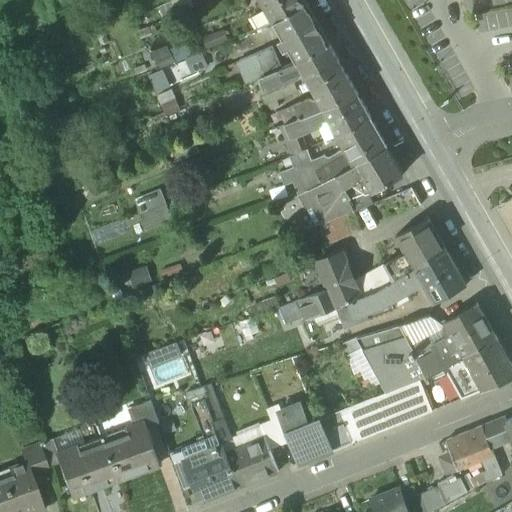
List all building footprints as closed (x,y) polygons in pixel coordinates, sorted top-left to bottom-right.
[(260,0),(266,9),(274,23),(275,22),(307,4),(306,3),(304,0),(260,0)] [(275,23),(277,27),(310,8),(307,3),(306,3),(307,4),(275,22),(275,23)] [(330,43),(310,8),(277,27),(283,38),(289,48),(292,53),(297,62),(298,62),(330,44),(329,43),(330,43)] [(258,30),(274,23),(266,9),(251,17),(258,29),(258,30)] [(205,39),(208,48),(227,41),(224,31),(205,39)] [(289,48),(283,38),(279,40),(285,51),(289,48)] [(170,50),(176,62),(177,63),(193,53),(186,42),(170,50)] [(330,44),(298,62),(304,72),(309,81),(303,84),(305,89),(307,88),(313,85),(343,68),(330,44)] [(168,45),(152,52),(160,69),(176,62),(170,50),(168,45)] [(259,77),(281,68),(272,46),(238,60),(240,64),(239,64),(246,80),(247,79),(248,82),(259,77)] [(202,52),(185,60),(191,74),(209,67),(202,52)] [(299,77),(304,72),(298,62),(297,62),(281,68),(259,77),(265,92),(299,77)] [(315,91),(320,100),(324,108),(358,94),(343,68),(313,85),(307,88),(309,93),(315,91)] [(172,87),(164,69),(148,75),(156,94),(172,87)] [(295,82),(263,96),(266,105),(299,91),(295,82)] [(324,108),(322,109),(328,118),(330,122),(338,136),(338,137),(371,118),(358,94),(324,108)] [(322,109),(324,108),(320,100),(310,98),(295,104),(295,105),(301,118),(322,109)] [(281,110),(287,124),(296,120),(301,118),(295,105),(281,110)] [(323,120),(328,118),(322,109),(301,118),(296,120),(302,133),(319,126),(323,125),(324,123),(323,120)] [(73,115),(77,128),(87,125),(82,110),(73,113),(73,115)] [(51,122),(55,135),(77,128),(73,115),(55,121),(51,122)] [(338,137),(342,143),(375,124),(371,118),(338,137)] [(302,133),(296,120),(287,124),(281,126),(293,154),(308,148),(302,133)] [(330,122),(323,125),(319,126),(325,141),(338,136),(330,122)] [(342,143),(344,147),(355,166),(357,165),(388,147),(375,124),(342,143)] [(176,148),(182,160),(200,153),(195,140),(176,148)] [(322,185),(355,166),(344,147),(343,150),(329,158),(325,156),(324,155),(312,160),(308,149),(290,156),(294,167),(280,172),(285,185),(294,182),(298,193),(299,195),(322,185)] [(388,147),(357,165),(372,191),(372,192),(403,174),(388,147)] [(66,163),(74,183),(89,177),(85,167),(90,165),(86,156),(66,163)] [(85,167),(89,177),(94,175),(90,165),(85,167)] [(368,193),(372,191),(357,165),(355,166),(322,185),(299,195),(308,211),(314,207),(315,207),(322,202),(325,207),(324,208),(329,220),(330,220),(354,211),(373,203),(374,203),(368,193)] [(140,213),(166,203),(160,189),(135,199),(140,213)] [(316,226),(319,224),(329,220),(324,208),(325,207),(322,202),(315,207),(314,207),(308,211),(316,226)] [(166,203),(140,213),(147,230),(173,221),(166,203)] [(319,224),(326,244),(361,231),(354,211),(330,220),(329,220),(319,224)] [(397,236),(406,253),(416,269),(448,251),(428,218),(397,236)] [(448,251),(416,269),(421,279),(424,284),(435,303),(466,285),(448,251)] [(298,270),(309,297),(330,289),(337,307),(361,297),(354,282),(342,253),(298,270)] [(385,265),(354,282),(361,297),(377,292),(416,269),(406,253),(398,257),(401,264),(388,271),(385,265)] [(128,273),(134,287),(153,280),(147,265),(128,273)] [(414,283),(421,279),(416,269),(377,292),(361,297),(337,307),(337,308),(345,328),(388,310),(387,309),(389,307),(388,305),(417,288),(414,283)] [(414,283),(417,288),(424,284),(421,279),(414,283)] [(337,308),(337,307),(330,289),(309,297),(298,300),(305,317),(306,321),(337,308)] [(249,307),(253,316),(280,306),(276,297),(249,307)] [(280,308),(286,324),(305,317),(298,300),(280,308)] [(444,368),(464,356),(497,338),(477,304),(441,324),(426,333),(443,368),(444,368)] [(381,384),(386,393),(408,384),(420,380),(427,377),(443,368),(426,333),(441,324),(430,316),(358,338),(363,348),(381,384)] [(347,356),(348,355),(363,348),(358,338),(340,344),(347,356)] [(511,364),(497,338),(464,356),(483,390),(484,391),(511,379),(511,364)] [(145,354),(150,367),(182,356),(178,343),(145,354)] [(381,384),(363,348),(348,355),(354,374),(362,371),(366,380),(370,378),(374,387),(381,384)] [(444,368),(462,399),(483,390),(464,356),(444,368)] [(420,380),(408,384),(421,416),(432,411),(420,380)] [(204,387),(214,422),(224,418),(222,413),(211,384),(204,387)] [(388,428),(421,416),(408,384),(386,393),(375,397),(388,428)] [(188,392),(192,404),(206,400),(202,387),(188,392)] [(388,428),(375,397),(319,420),(331,451),(388,428)] [(144,422),(147,429),(160,424),(151,400),(127,408),(134,425),(144,422)] [(226,453),(223,444),(214,422),(206,400),(192,404),(205,437),(209,447),(213,458),(226,453)] [(281,411),(280,411),(292,439),(301,463),(331,451),(319,420),(308,424),(299,403),(281,411)] [(281,444),(292,439),(280,411),(281,411),(279,405),(267,410),(272,422),(281,444)] [(224,418),(214,422),(223,444),(233,440),(232,437),(224,418)] [(482,426),(491,448),(510,440),(511,439),(511,432),(504,418),(482,426)] [(134,425),(101,438),(116,481),(160,465),(147,429),(144,422),(134,425)] [(265,438),(270,448),(281,444),(272,422),(261,426),(265,438)] [(232,437),(233,440),(236,449),(265,438),(261,426),(232,437)] [(445,459),(451,473),(481,460),(493,455),(491,448),(482,426),(447,441),(453,455),(445,459)] [(79,430),(52,439),(58,454),(84,444),(79,430)] [(186,456),(209,447),(205,437),(182,446),(184,449),(186,456)] [(71,498),(116,481),(101,438),(84,444),(58,454),(55,455),(59,463),(71,498)] [(236,449),(226,453),(240,487),(279,472),(270,448),(265,438),(236,449)] [(52,439),(40,444),(48,467),(59,463),(55,455),(58,454),(52,439)] [(26,462),(31,473),(47,468),(48,467),(40,444),(38,444),(21,451),(25,462),(26,462)] [(209,447),(186,456),(191,467),(213,458),(209,447)] [(171,454),(183,488),(194,484),(188,468),(191,467),(186,456),(184,449),(171,454)] [(240,487),(226,453),(213,458),(191,467),(188,468),(194,484),(201,503),(202,503),(240,487)] [(486,471),(489,481),(501,476),(493,455),(481,460),(486,471)] [(0,511),(22,511),(24,511),(39,511),(44,510),(31,473),(26,462),(25,462),(8,468),(11,475),(0,478),(0,511)] [(486,471),(469,480),(471,484),(473,489),(489,481),(486,471)] [(439,483),(440,486),(441,489),(457,480),(454,475),(439,483)] [(466,476),(461,478),(466,487),(471,484),(469,480),(466,476)] [(457,480),(441,489),(448,502),(466,493),(468,492),(466,487),(461,478),(457,480)] [(92,491),(99,511),(112,511),(117,511),(115,504),(123,501),(117,484),(92,491)] [(406,486),(399,488),(405,500),(418,495),(414,486),(406,486)] [(425,511),(430,511),(448,502),(441,489),(440,486),(418,495),(425,511)] [(408,511),(404,501),(405,500),(399,488),(372,499),(377,511),(408,511)] [(408,511),(425,511),(418,495),(405,500),(404,501),(408,511)]
